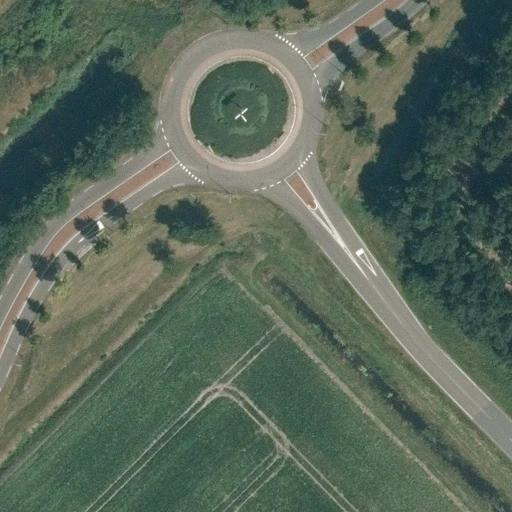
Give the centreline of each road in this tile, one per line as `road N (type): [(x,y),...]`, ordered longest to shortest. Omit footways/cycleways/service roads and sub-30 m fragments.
road 1 (primary): [(0,371),(40,288),(65,257),(122,209),(195,166)]
road 2 (primary): [(168,116),(139,159),(39,235),(0,310)]
road 3 (secondary): [(511,440),(421,349),(377,290)]
road 4 (secondary): [(377,290),(332,222),(300,150)]
road 5 (secondary): [(263,178),(377,290)]
road 6 (primary): [(278,50),(251,39),(209,45),(178,73),(168,116)]
road 7 (primary): [(312,97),(326,71),(419,0)]
